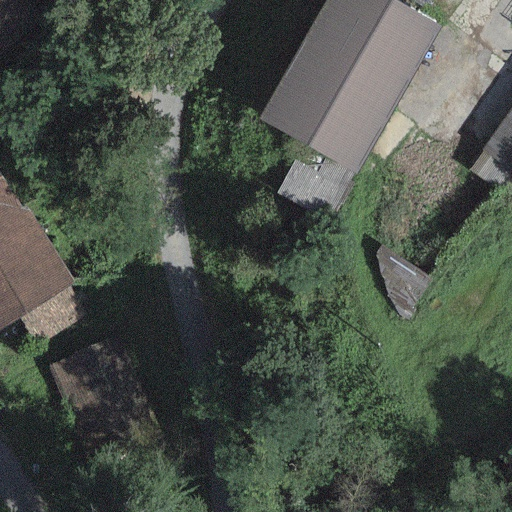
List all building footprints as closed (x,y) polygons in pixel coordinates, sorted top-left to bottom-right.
[(26,0),(0,0),(0,35),(32,6),(26,0)] [(443,35),(383,0),(340,0),(272,118),(364,171),(443,35)] [(511,200),(511,114),(472,173),(511,200)] [(287,208),(343,222),(354,178),(298,164),(287,208)] [(0,174),(0,313),(61,278),(0,174)] [(95,329),(44,358),(83,426),(134,397),(95,329)]
